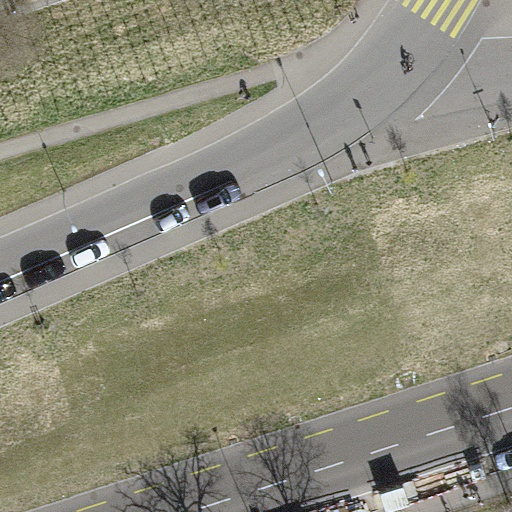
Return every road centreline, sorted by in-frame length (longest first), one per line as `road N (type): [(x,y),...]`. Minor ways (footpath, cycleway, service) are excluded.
road 1 (unclassified): [(0,264),(304,132),(371,80)]
road 2 (tertiary): [(511,411),(191,511)]
road 3 (unclassified): [(371,80),(511,62)]
